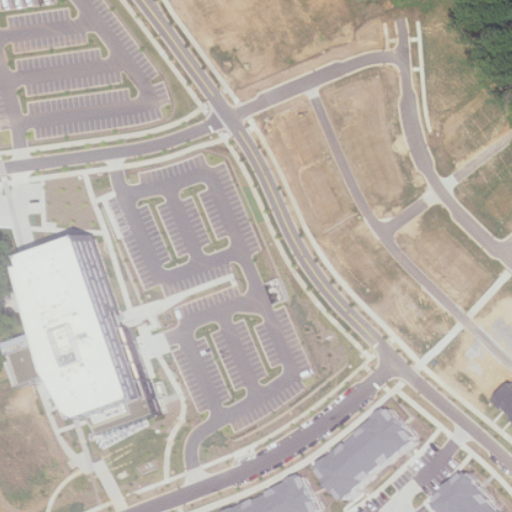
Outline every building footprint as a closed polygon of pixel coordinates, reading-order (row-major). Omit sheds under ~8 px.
[(161,413),(102,435),(64,370),(27,384),(13,342),(50,327),(36,255),(94,233),(161,413)] [(511,383),(496,399),(511,414),(511,383)] [(418,439),(390,406),(316,468),(345,501),(418,439)] [(434,499),(446,511),(506,511),(466,469),(434,499)] [(218,511),(321,511),(306,475),(218,511)]
